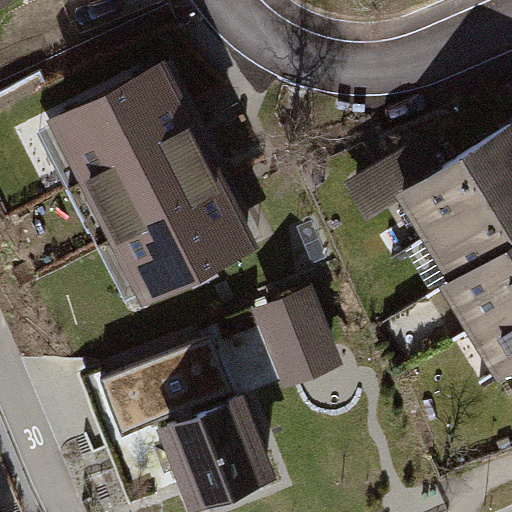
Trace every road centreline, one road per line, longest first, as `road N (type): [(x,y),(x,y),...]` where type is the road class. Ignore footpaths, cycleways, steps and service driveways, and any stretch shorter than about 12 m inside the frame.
road 1 (residential): [(228,0),(303,61),(379,75),(511,30)]
road 2 (residential): [(0,360),(64,511)]
